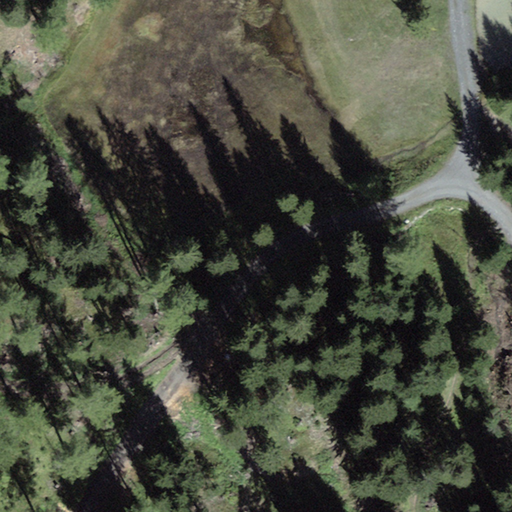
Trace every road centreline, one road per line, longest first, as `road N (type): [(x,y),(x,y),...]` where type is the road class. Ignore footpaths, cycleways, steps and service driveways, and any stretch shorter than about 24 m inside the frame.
road 1 (track): [(91,511),(257,267),(317,228),(462,180)]
road 2 (track): [(220,318),(118,387),(0,391)]
road 3 (track): [(462,180),(471,118),(458,0)]
